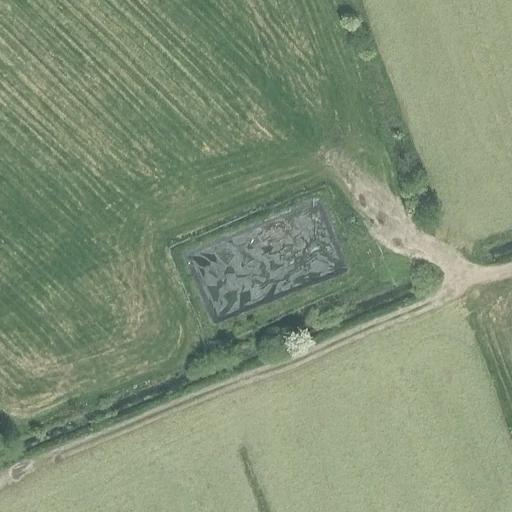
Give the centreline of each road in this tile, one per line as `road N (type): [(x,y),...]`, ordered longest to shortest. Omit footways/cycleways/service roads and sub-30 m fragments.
road 1 (track): [(468,272),(446,295),(0,477)]
road 2 (track): [(511,266),(468,272),(350,190)]
